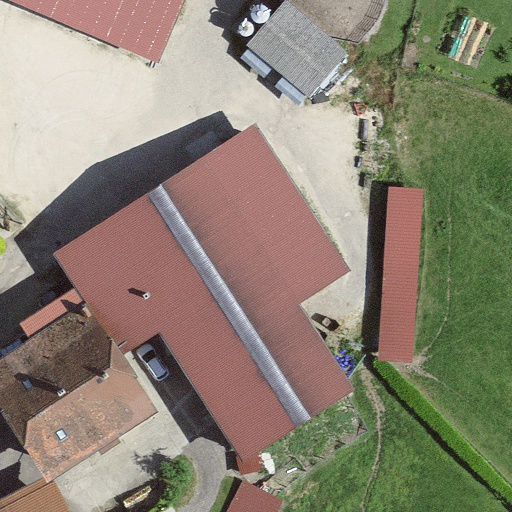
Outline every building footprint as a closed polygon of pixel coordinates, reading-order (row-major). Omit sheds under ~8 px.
[(182,0),(35,0),(163,54),(182,0)] [(277,0),(243,47),(310,96),(350,41),(294,0),(277,0)] [(359,270),(238,119),(45,237),(116,348),(155,332),(243,455),(361,375),(300,297),(359,270)] [(423,179),(385,178),(382,354),(421,355),(423,179)] [(155,413),(66,295),(0,341),(0,395),(51,478),(155,413)] [(272,511),(281,488),(243,474),(229,511),(272,511)] [(59,511),(51,498),(22,511),(59,511)]
